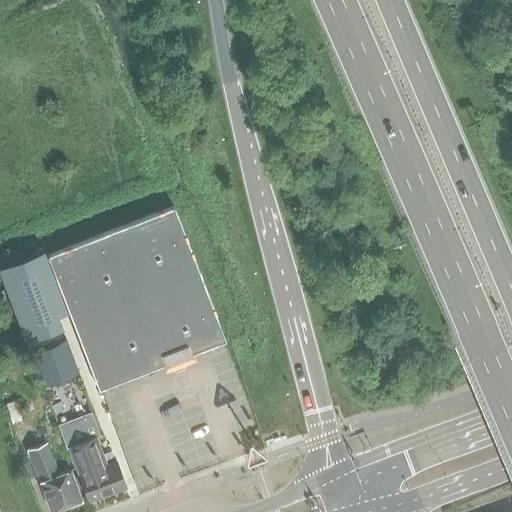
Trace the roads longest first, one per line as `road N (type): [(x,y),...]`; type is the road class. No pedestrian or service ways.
road 1 (trunk): [(213,0),(239,127),(270,210),(337,474)]
road 2 (trunk): [(334,0),(511,414)]
road 3 (trunk): [(511,294),(387,0)]
road 4 (primary): [(511,405),(337,474)]
road 5 (primary): [(390,511),(511,471)]
